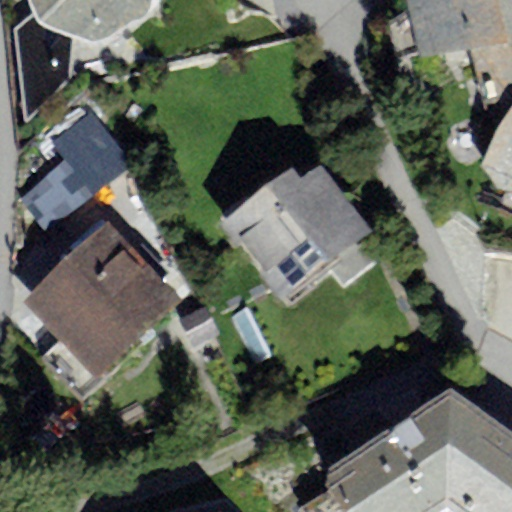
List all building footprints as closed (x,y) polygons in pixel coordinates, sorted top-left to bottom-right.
[(31,0),(35,14),(16,29),(26,122),(72,78),(74,38),(97,43),(115,35),(134,24),(160,10),(159,0),(31,0)] [(511,0),(404,0),(421,60),(475,50),(497,131),(481,165),(498,190),(511,193),(511,0)] [(97,112),(54,137),(84,188),(127,163),(97,112)] [(282,302),(373,232),(321,165),(302,180),(293,168),(221,223),(282,302)] [(82,189),(61,167),(23,203),(44,225),(82,189)] [(98,379),(181,304),(106,223),(24,298),(98,379)] [(452,511),(511,511),(511,437),(445,388),(317,471),(351,511),(440,511),(446,508),(452,511)]
